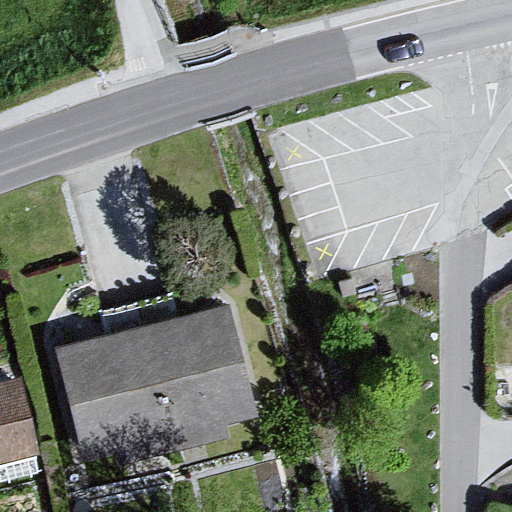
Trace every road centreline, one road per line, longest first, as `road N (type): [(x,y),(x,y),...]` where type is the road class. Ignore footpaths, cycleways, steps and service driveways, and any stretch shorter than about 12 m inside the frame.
road 1 (unclassified): [(460,29),(469,65),(458,293),(463,511)]
road 2 (tertiary): [(0,165),(167,107),(460,29)]
